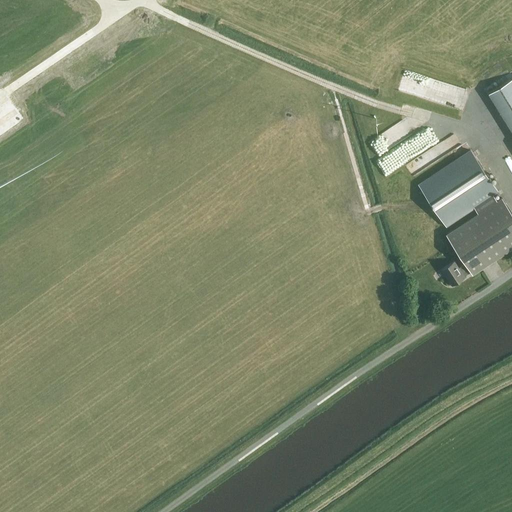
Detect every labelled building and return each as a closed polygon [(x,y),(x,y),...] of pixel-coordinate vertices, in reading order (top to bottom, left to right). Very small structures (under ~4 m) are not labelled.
[(471,88),(408,69),(402,90),(464,109),(471,88)] [(511,78),(489,93),(511,129),(511,78)] [(404,120),(372,140),(380,154),(400,142),(397,137),(410,130),(404,120)] [(500,190),(472,150),(419,185),(446,226),(475,207),(493,195),(500,190)] [(498,202),(493,195),(475,207),(480,214),(447,235),(466,263),(459,267),(455,261),(443,269),(451,282),(470,270),(471,272),(482,265),(483,266),(511,247),(511,212),(503,199),(498,202)]
